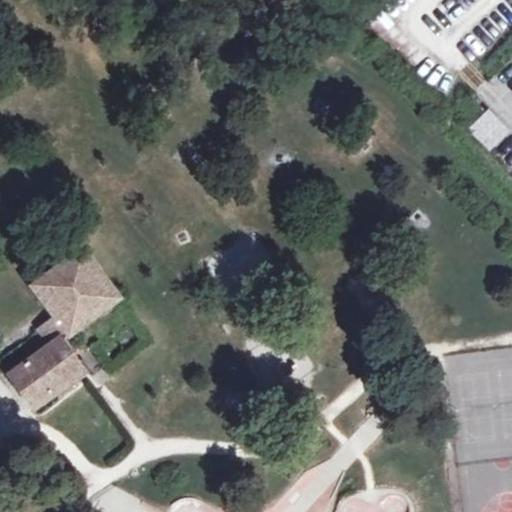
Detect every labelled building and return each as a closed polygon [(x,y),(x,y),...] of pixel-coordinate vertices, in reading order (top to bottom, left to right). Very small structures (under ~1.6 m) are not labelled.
[(489,154),(510,134),(489,111),(467,132),(489,154)] [(259,287),(252,276),(273,263),(253,232),(206,261),(232,303),(259,287)] [(117,301),(82,253),(34,289),(54,319),(39,331),(51,348),(12,377),(36,409),(83,375),(61,343),(117,301)] [(59,424),(79,445),(89,435),(70,414),(59,424)] [(101,416),(84,425),(100,455),(116,446),(101,416)]
